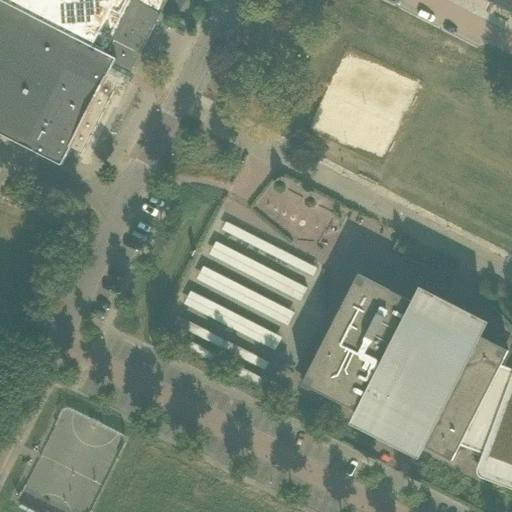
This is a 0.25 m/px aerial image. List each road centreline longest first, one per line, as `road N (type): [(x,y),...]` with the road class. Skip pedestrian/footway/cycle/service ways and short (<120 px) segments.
road 1 (residential): [(398,511),(56,339)]
road 2 (residential): [(511,267),(178,98)]
road 3 (residential): [(56,339),(124,206)]
road 4 (residential): [(124,206),(0,148)]
road 5 (residential): [(0,451),(56,339)]
road 6 (residential): [(124,206),(178,98)]
